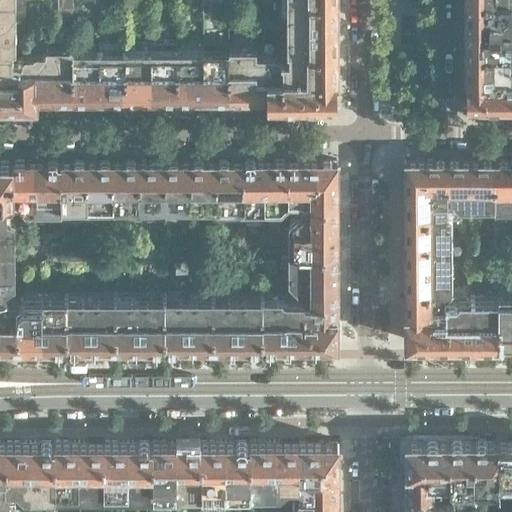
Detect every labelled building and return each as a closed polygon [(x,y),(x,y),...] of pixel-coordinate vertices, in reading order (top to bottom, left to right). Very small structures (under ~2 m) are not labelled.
[(0,0),(0,18),(11,19),(11,0),(0,0)] [(336,20),(335,0),(289,0),(289,20),(336,20)] [(509,18),(508,0),(465,0),(465,19),(509,18)] [(238,20),(238,12),(229,12),(229,20),(238,20)] [(248,20),(248,12),(238,12),(238,20),(248,20)] [(12,46),(11,19),(0,18),(0,45),(10,46),(12,46)] [(509,42),(509,18),(465,19),(466,45),(507,45),(509,42)] [(261,29),(261,20),(253,20),(253,29),(261,29)] [(336,44),(336,20),(289,20),(289,44),(290,45),(336,44)] [(336,72),(336,44),(290,45),(290,58),(281,58),(281,72),(336,72)] [(0,71),(18,72),(18,58),(10,58),(10,46),(0,45),(0,71)] [(511,71),(511,57),(507,58),(507,45),(466,45),(466,72),(491,72),(491,69),(500,69),(500,72),(511,71)] [(253,93),(253,54),(253,46),(226,46),(226,51),(226,93),(253,93)] [(73,93),(73,51),(73,47),(46,47),(46,53),(46,93),(73,93)] [(97,93),(97,51),(73,51),(73,93),(97,93)] [(123,93),(123,51),(97,51),(97,93),(123,93)] [(150,93),(150,51),(123,51),(123,93),(150,93)] [(175,93),(175,51),(150,51),(150,93),(175,93)] [(201,93),(201,51),(175,51),(175,93),(201,93)] [(226,93),(226,51),(201,51),(201,93),(226,93)] [(46,93),(46,53),(31,53),(30,54),(30,55),(22,55),(18,58),(18,72),(19,99),(35,99),(35,93),(46,93)] [(281,99),(281,72),(281,58),(277,54),(253,54),(253,93),(267,93),(267,99),(281,99)] [(511,98),(511,71),(500,72),(500,69),(491,69),(491,72),(466,72),(466,98),(511,98)] [(0,99),(19,99),(18,72),(0,71),(0,99)] [(336,99),(336,72),(281,72),(281,99),(336,99)] [(511,199),(511,157),(494,158),(494,200),(511,199)] [(309,197),(309,179),(317,179),(317,158),(288,159),(288,201),(289,199),(301,199),(303,197),(309,197)] [(336,200),(336,158),(317,158),(317,179),(309,179),(309,197),(316,197),(316,200),(336,200)] [(447,185),(447,158),(406,158),(406,185),(447,185)] [(472,200),(471,158),(447,158),(447,185),(447,200),(472,200)] [(494,200),(494,158),(471,158),(472,200),(494,200)] [(11,198),(11,159),(0,159),(0,193),(2,193),(7,198),(11,198)] [(36,203),(36,159),(11,159),(11,198),(18,198),(22,203),(36,203)] [(61,203),(61,202),(61,159),(36,159),(36,203),(61,203)] [(87,202),(87,159),(61,159),(61,202),(87,202)] [(113,202),(113,159),(87,159),(87,202),(113,202)] [(138,202),(138,159),(113,159),(113,202),(138,202)] [(164,201),(164,159),(138,159),(138,202),(164,201)] [(190,201),(190,159),(164,159),(164,201),(190,201)] [(215,201),(215,159),(190,159),(190,201),(215,201)] [(242,201),(242,159),(215,159),(215,201),(242,201)] [(263,203),(262,159),(242,159),(242,201),(242,203),(263,203)] [(288,201),(288,159),(262,159),(263,203),(286,203),(288,201)] [(447,200),(447,185),(406,185),(406,212),(447,212),(447,200)] [(7,207),(7,198),(2,193),(0,193),(0,218),(10,218),(10,210),(7,207)] [(336,224),(336,200),(316,200),(316,197),(309,197),(303,197),(301,199),(301,207),(298,210),(298,214),(294,218),(294,224),(292,224),(336,224)] [(447,236),(447,212),(406,212),(406,236),(447,236)] [(0,242),(10,243),(10,220),(10,218),(0,218),(0,242)] [(278,229),(278,219),(269,219),(269,229),(271,229),(278,229)] [(336,248),(336,224),(292,224),(292,248),(336,248)] [(271,239),(271,229),(269,229),(261,229),(261,239),(271,239)] [(39,242),(39,234),(36,234),(29,234),(29,242),(39,242)] [(447,260),(447,236),(406,236),(406,260),(447,260)] [(252,249),(252,239),(242,239),(242,249),(252,249)] [(261,249),(261,239),(252,239),(252,249),(261,249)] [(0,266),(10,267),(10,243),(0,242),(0,266)] [(61,251),(61,242),(51,242),(51,251),(61,251)] [(336,273),(336,248),(292,248),(293,273),(336,273)] [(164,259),(164,250),(154,250),(154,259),(164,259)] [(175,259),(174,250),(164,250),(164,259),(175,259)] [(216,259),(216,250),(205,250),(205,259),(216,259)] [(226,259),(226,250),(216,250),(216,259),(226,259)] [(71,259),(71,251),(61,251),(61,259),(71,259)] [(113,259),(113,251),(103,251),(103,259),(113,259)] [(123,259),(123,251),(113,251),(113,259),(123,259)] [(447,284),(447,260),(406,260),(406,285),(447,284)] [(5,281),(10,278),(10,267),(0,266),(0,291),(1,291),(5,286),(5,281)] [(337,297),(336,273),(293,273),(293,282),(300,289),(300,297),(337,297)] [(447,311),(447,297),(447,284),(406,285),(406,311),(447,311)] [(511,337),(511,292),(498,292),(498,297),(498,338),(511,337)] [(42,339),(42,295),(20,295),(17,298),(17,339),(42,339)] [(66,339),(66,295),(42,295),(42,339),(66,339)] [(91,339),(90,295),(66,295),(66,339),(91,339)] [(115,339),(115,295),(90,295),(91,339),(115,339)] [(139,339),(139,295),(115,295),(115,339),(139,339)] [(164,339),(164,295),(139,295),(139,339),(164,339)] [(188,339),(188,295),(164,295),(164,339),(188,339)] [(213,339),(212,295),(188,295),(188,339),(213,339)] [(237,339),(237,295),(212,295),(213,339),(237,339)] [(261,339),(261,295),(237,295),(237,339),(261,339)] [(286,339),(286,296),(285,295),(261,295),(261,339),(286,339)] [(337,338),(337,297),(300,297),(287,297),(286,296),(286,339),(337,338)] [(473,338),(472,297),(447,297),(447,311),(447,338),(473,338)] [(498,338),(498,297),(472,297),(473,338),(498,338)] [(0,339),(17,339),(17,298),(16,299),(1,300),(0,300),(0,339)] [(447,338),(447,311),(406,311),(406,338),(447,338)] [(511,437),(496,438),(497,473),(496,480),(496,496),(501,496),(511,483),(511,437)] [(274,482),(274,438),(249,439),(250,483),(274,482)] [(298,477),(298,438),(274,438),(274,482),(281,482),(282,480),(287,480),(290,477),(298,477)] [(337,492),(337,438),(298,438),(298,477),(298,491),(297,492),(337,492)] [(448,477),(447,438),(407,438),(407,490),(439,490),(449,478),(448,477)] [(472,480),(472,438),(447,438),(448,477),(449,478),(451,480),(472,480)] [(497,473),(496,438),(472,438),(472,480),(496,480),(497,473)] [(30,483),(30,439),(5,439),(5,468),(5,477),(13,477),(16,479),(16,481),(20,481),(24,483),(30,483)] [(54,483),(54,439),(30,439),(30,483),(54,483)] [(79,483),(79,439),(54,439),(54,483),(79,483)] [(103,483),(103,439),(79,439),(79,483),(103,483)] [(128,483),(127,439),(103,439),(103,483),(128,483)] [(152,483),(152,439),(127,439),(128,483),(152,483)] [(176,483),(176,439),(152,439),(152,483),(176,483)] [(201,483),(201,439),(176,439),(176,483),(201,483)] [(225,483),(225,439),(201,439),(201,483),(225,483)] [(250,483),(249,439),(225,439),(225,483),(250,483)] [(445,503),(445,496),(439,490),(407,490),(406,511),(449,511),(449,507),(445,503)] [(0,511),(10,511),(11,496),(11,494),(10,494),(9,493),(9,492),(6,492),(6,493),(0,493),(0,511)] [(337,511),(337,492),(297,492),(297,493),(296,511),(337,511)]
